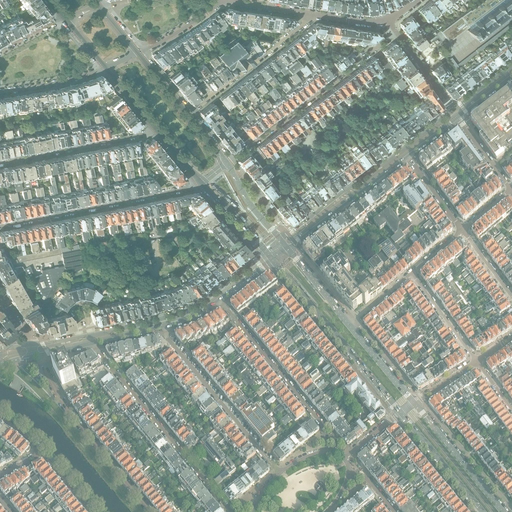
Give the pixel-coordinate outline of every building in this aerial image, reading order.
[(28,8),(37,0),(27,0),(24,3),(28,8)] [(33,14),(43,5),(38,0),(37,0),(28,8),(33,14)] [(342,11),(344,0),(337,0),(335,10),(339,11),(342,11)] [(349,12),(351,0),(344,0),(342,11),(349,12)] [(364,14),(363,0),(357,0),(356,13),(360,14),(364,14)] [(374,13),(372,0),(363,0),(364,14),(369,13),(374,13)] [(382,11),(379,0),(372,0),(374,13),(379,12),(382,11)] [(390,8),(387,0),(379,0),(382,11),(387,9),(390,8)] [(398,4),(396,0),(387,0),(390,8),(391,8),(395,6),(398,4),(399,4),(398,4)] [(431,0),(429,2),(437,11),(438,14),(444,9),(437,0),(431,0)] [(437,0),(444,9),(446,11),(448,10),(448,9),(451,6),(446,0),(437,0)] [(454,22),(441,32),(449,42),(468,27),(470,29),(467,31),(472,37),(475,34),(477,37),(503,17),(504,16),(511,11),(511,9),(511,0),(483,0),(470,11),(469,10),(466,13),(454,22)] [(437,11),(429,2),(423,6),(432,18),(435,16),(435,17),(439,14),(438,14),(437,11)] [(51,15),(48,11),(45,8),(43,5),(33,14),(36,17),(39,23),(45,20),(46,18),(48,19),(51,16),(51,15)] [(432,18),(423,6),(418,10),(420,14),(423,18),(427,23),(431,21),(431,20),(433,23),(435,21),(432,18)] [(233,24),(236,11),(227,9),(227,11),(224,11),(224,13),(223,13),(222,14),(222,15),(223,15),(223,16),(224,18),(226,18),(226,21),(229,22),(229,24),(233,25),(233,24)] [(233,24),(241,25),(243,12),(236,11),(233,24)] [(225,22),(225,19),(222,16),(223,16),(222,15),(222,14),(221,12),(218,14),(217,13),(214,16),(213,16),(210,18),(218,30),(219,30),(223,27),(221,26),(224,24),(224,23),(225,22)] [(248,26),(250,13),(243,12),(241,25),(248,26)] [(254,28),(257,14),(250,13),(248,26),(254,28)] [(261,30),(264,15),(261,15),(259,14),(257,14),(254,28),(261,29),(261,30)] [(268,30),(270,16),(268,16),(266,15),(264,15),(261,30),(261,33),(262,33),(262,31),(263,31),(263,30),(264,30),(265,30),(268,30)] [(275,31),(277,17),(275,17),(273,17),(270,16),(268,30),(268,34),(269,34),(269,31),(275,32),(275,31)] [(400,27),(404,32),(415,24),(413,20),(410,16),(408,18),(404,21),(400,24),(400,27)] [(24,30),(19,20),(17,18),(17,17),(11,21),(18,34),(22,32),(22,31),(24,30)] [(33,26),(39,23),(36,17),(29,20),(28,18),(24,21),(21,18),(19,20),(24,30),(28,28),(33,26)] [(282,32),(283,25),(284,19),(282,18),(277,17),(275,31),(282,32)] [(218,30),(210,18),(207,21),(206,21),(203,23),(211,35),(213,35),(214,34),(215,32),(218,30)] [(288,29),(296,23),(296,21),(295,20),(293,20),(289,19),(284,18),(284,19),(283,25),(285,26),(288,29)] [(18,34),(11,21),(10,20),(3,24),(11,37),(15,35),(18,34)] [(211,35),(203,23),(196,28),(206,41),(208,39),(207,37),(211,35)] [(11,37),(3,24),(0,25),(0,32),(5,41),(7,40),(7,39),(11,37)] [(320,38),(322,24),(317,24),(317,25),(314,24),(312,26),(311,33),(311,34),(316,35),(316,36),(317,37),(320,38)] [(327,40),(329,26),(322,24),(320,38),(320,39),(324,39),(323,47),(327,49),(327,40)] [(408,38),(421,28),(419,26),(417,27),(415,24),(404,32),(408,38)] [(314,39),(311,35),(311,34),(311,33),(312,26),(308,29),(305,31),(301,34),(310,45),(311,47),(312,47),(317,44),(317,43),(315,41),(314,39)] [(334,41),(337,27),(332,26),(329,26),(327,40),(334,41)] [(342,42),(344,28),(337,27),(334,41),(342,42)] [(206,41),(196,28),(190,33),(199,44),(202,41),(203,42),(206,41)] [(349,43),(352,29),(344,28),(342,42),(349,43)] [(412,43),(423,35),(421,32),(422,31),(421,28),(408,38),(412,43)] [(357,43),(359,30),(356,30),(352,29),(349,43),(354,44),(354,43),(357,43)] [(365,43),(366,31),(359,30),(357,43),(357,45),(362,45),(365,43)] [(372,43),(380,37),(380,35),(379,33),(378,33),(376,33),(373,32),(366,31),(366,32),(366,31),(365,43),(369,44),(369,43),(372,43)] [(427,40),(423,35),(412,43),(417,49),(436,34),(434,31),(428,35),(429,36),(427,38),(427,39),(427,40)] [(199,44),(190,33),(190,32),(184,37),(193,49),(197,54),(199,53),(196,50),(195,50),(194,49),(196,48),(195,47),(199,45),(199,44)] [(310,45),(301,34),(298,37),(296,38),(296,39),(304,49),(308,54),(309,53),(305,49),(310,45)] [(193,49),(184,37),(177,41),(186,53),(190,50),(191,51),(193,49)] [(249,59),(255,54),(243,39),(242,37),(241,38),(240,38),(236,41),(235,41),(220,52),(219,51),(221,49),(220,48),(214,52),(216,54),(217,55),(231,73),(234,70),(238,68),(240,66),(242,65),(245,62),(247,61),(249,59)] [(261,50),(260,50),(251,38),(244,37),(243,39),(255,54),(255,55),(259,52),(261,50)] [(268,45),(268,43),(270,42),(269,41),(270,39),(267,39),(266,41),(251,38),(260,50),(264,47),(268,45)] [(302,51),(304,49),(296,39),(291,43),(299,53),(301,52),(302,54),(301,55),(306,62),(309,60),(302,51)] [(511,43),(508,39),(506,41),(503,43),(510,53),(511,52),(511,43)] [(186,53),(177,41),(175,42),(170,45),(180,57),(181,57),(182,57),(183,56),(183,55),(184,54),(186,53)] [(304,64),(306,62),(301,55),(299,56),(298,55),(299,53),(291,43),(286,46),(295,59),(301,66),(304,64)] [(384,56),(397,47),(397,46),(395,43),(392,43),(381,51),(384,56)] [(510,53),(503,43),(498,47),(496,43),(495,44),(498,47),(505,57),(510,53)] [(180,57),(170,45),(168,46),(164,48),(172,60),(173,61),(177,58),(178,60),(181,58),(180,57)] [(301,66),(295,59),(286,46),(275,54),(291,74),(294,72),(298,68),(301,66)] [(389,61),(401,52),(397,47),(384,56),(386,59),(386,58),(389,61)] [(505,57),(498,47),(496,47),(495,48),(494,50),(492,51),(500,62),(502,60),(505,57)] [(172,60),(164,48),(159,51),(157,52),(158,53),(167,64),(172,60)] [(500,62),(492,51),(491,49),(490,50),(491,52),(490,53),(489,53),(487,54),(487,56),(494,66),(498,63),(500,62)] [(347,58),(344,55),(342,56),(341,54),(341,53),(339,53),(338,54),(336,52),(333,51),(333,54),(336,58),(338,57),(344,65),(351,59),(355,56),(351,52),(350,54),(349,56),(347,58)] [(401,52),(389,61),(388,62),(382,67),(386,72),(390,69),(391,69),(405,58),(401,52)] [(168,66),(167,64),(158,53),(156,54),(154,54),(152,55),(152,57),(154,60),(157,63),(159,66),(161,68),(160,68),(161,69),(165,66),(166,68),(168,66)] [(291,74),(275,54),(273,56),(274,56),(270,58),(277,68),(283,75),(284,74),(286,77),(288,76),(291,74)] [(231,74),(231,73),(217,55),(216,55),(219,58),(216,60),(213,56),(210,58),(225,78),(231,74)] [(314,56),(311,58),(318,67),(326,78),(331,74),(324,65),(325,64),(323,62),(321,64),(314,56)] [(494,66),(487,56),(485,57),(484,57),(482,59),(481,60),(489,70),(494,66)] [(344,65),(338,57),(336,58),(335,59),(335,60),(332,62),(337,70),(344,65)] [(377,67),(380,65),(378,62),(374,57),(368,61),(380,77),(383,75),(377,67)] [(225,78),(210,58),(207,60),(214,69),(211,71),(212,72),(220,82),(225,78)] [(277,68),(270,58),(265,62),(272,72),(277,68)] [(326,78),(318,67),(311,58),(309,60),(306,62),(307,64),(310,61),(315,69),(312,71),(313,72),(321,82),(326,78)] [(398,72),(409,63),(405,58),(391,69),(394,74),(397,72),(398,72)] [(337,70),(332,62),(332,60),(330,61),(325,64),(324,65),(331,74),(334,72),(337,70)] [(489,70),(481,60),(478,61),(478,62),(476,64),(474,61),(484,74),(486,73),(486,72),(489,70)] [(380,77),(368,61),(363,65),(369,73),(372,71),(378,79),(380,77)] [(484,74),(474,61),(473,62),(475,65),(474,65),(473,65),(471,67),(470,68),(478,78),(482,75),(484,74)] [(278,82),(271,73),(272,72),(265,62),(260,66),(267,75),(268,74),(269,75),(268,76),(275,86),(278,84),(281,82),(280,80),(278,82)] [(401,77),(413,68),(409,63),(398,72),(401,77)] [(435,76),(447,66),(446,65),(444,67),(443,66),(442,67),(439,63),(432,69),(430,70),(433,74),(435,76)] [(321,82),(313,72),(311,73),(304,64),(301,66),(307,73),(308,72),(310,74),(308,75),(316,86),(321,82)] [(372,83),(366,75),(369,73),(363,65),(358,69),(370,85),(372,87),(372,88),(375,86),(374,85),(372,83)] [(220,82),(212,72),(210,73),(204,66),(201,68),(215,86),(220,82)] [(275,86),(268,76),(267,77),(266,76),(267,75),(260,66),(255,70),(263,81),(265,79),(271,87),(269,89),(270,90),(273,88),(275,86)] [(316,86),(308,75),(307,77),(305,75),(307,73),(301,66),(298,68),(305,77),(303,79),(311,90),(313,88),(314,87),(316,86)] [(444,77),(449,74),(448,73),(449,72),(448,70),(446,70),(445,69),(447,67),(447,66),(435,76),(436,77),(439,81),(441,84),(446,80),(444,77)] [(215,86),(201,68),(198,70),(204,78),(202,80),(204,83),(205,84),(209,90),(215,86)] [(411,86),(421,78),(414,68),(413,68),(401,77),(395,82),(394,83),(400,91),(405,87),(403,84),(405,83),(404,82),(407,80),(411,86)] [(478,78),(470,68),(466,71),(464,69),(463,70),(465,72),(473,82),(478,78)] [(172,83),(182,74),(178,69),(174,73),(172,70),(166,75),(172,82),(172,83)] [(370,85),(358,69),(352,73),(359,81),(361,79),(367,87),(370,85)] [(260,83),(263,81),(255,70),(250,74),(265,94),(268,92),(260,83)] [(311,90),(303,79),(301,81),(294,72),(291,74),(296,81),(298,83),(306,94),(308,92),(309,91),(311,90)] [(473,82),(465,72),(461,75),(459,73),(459,74),(468,86),(470,85),(473,82)] [(177,88),(191,77),(193,75),(192,74),(190,76),(188,74),(187,75),(184,73),(182,74),(172,83),(177,88)] [(357,85),(360,83),(359,81),(352,73),(347,78),(359,93),(361,91),(357,85)] [(265,94),(250,74),(245,78),(253,89),(255,87),(262,96),(265,94)] [(306,94),(298,83),(296,85),(295,83),(296,81),(291,74),(288,76),(295,85),(293,87),(301,98),(306,94)] [(468,86),(459,74),(457,75),(459,77),(458,78),(457,77),(455,79),(454,80),(462,90),(466,88),(468,86)] [(109,86),(103,78),(99,77),(95,79),(100,92),(102,91),(104,90),(107,93),(112,89),(109,86)] [(177,88),(181,93),(192,85),(194,84),(192,82),(193,80),(191,77),(177,88)] [(251,90),(253,89),(245,78),(240,82),(246,91),(246,90),(248,92),(255,102),(258,99),(251,90)] [(359,93),(347,78),(341,82),(349,91),(351,89),(356,95),(359,93)] [(414,91),(425,83),(425,82),(423,81),(421,78),(411,86),(409,87),(411,90),(412,89),(414,91)] [(106,96),(102,91),(100,92),(95,79),(92,80),(98,98),(101,109),(106,106),(105,103),(109,100),(106,96)] [(98,98),(92,80),(88,81),(90,87),(93,96),(94,99),(98,98)] [(301,98),(293,87),(290,89),(283,80),(281,82),(287,91),(296,102),(301,98)] [(462,90),(454,80),(453,82),(452,82),(449,84),(450,85),(457,94),(462,90)] [(93,96),(90,87),(88,81),(85,82),(81,84),(85,98),(90,97),(93,96)] [(246,94),(245,92),(246,91),(240,82),(235,86),(243,96),(245,95),(252,104),(255,102),(248,92),(246,94)] [(296,102),(287,91),(281,82),(278,84),(285,93),(282,95),(290,106),(296,102)] [(346,94),(349,91),(341,82),(336,86),(348,102),(350,104),(351,103),(349,101),(351,100),(346,94)] [(186,99),(199,89),(201,87),(205,84),(204,83),(198,88),(196,86),(194,88),(192,85),(181,93),(181,94),(183,95),(184,97),(186,99)] [(420,95),(429,88),(428,88),(426,84),(425,83),(414,91),(418,96),(419,95),(420,95)] [(85,98),(81,84),(77,85),(74,85),(80,104),(81,104),(80,100),(85,98)] [(80,104),(74,85),(64,88),(67,102),(68,105),(73,103),(73,102),(77,101),(78,105),(78,106),(80,106),(80,104)] [(457,94),(450,85),(447,86),(448,87),(445,90),(450,97),(453,98),(457,94)] [(249,104),(243,96),(235,86),(229,90),(237,101),(239,103),(244,110),(245,110),(243,108),(247,105),(249,104)] [(348,102),(336,86),(331,90),(338,100),(341,97),(346,103),(348,102)] [(67,102),(64,88),(57,90),(59,104),(67,102)] [(290,106),(282,95),(280,97),(273,88),(270,90),(276,97),(277,96),(279,98),(277,99),(285,109),(291,106),(290,106)] [(420,99),(425,95),(429,100),(430,101),(435,97),(435,96),(433,94),(429,88),(420,95),(419,95),(418,96),(412,100),(414,102),(414,103),(418,100),(420,99)] [(192,103),(201,96),(199,93),(201,92),(199,89),(186,99),(187,101),(189,103),(190,103),(191,103),(192,103)] [(59,104),(57,90),(49,91),(52,106),(59,104)] [(236,102),(237,101),(229,90),(224,94),(232,105),(235,103),(240,110),(238,112),(239,114),(244,110),(239,103),(237,104),(236,102)] [(285,109),(277,99),(275,100),(274,98),(276,97),(270,90),(268,92),(265,94),(267,96),(269,94),(274,101),(272,103),(280,114),(285,109)] [(336,101),(338,100),(331,90),(328,92),(326,94),(332,102),(334,101),(335,102),(333,103),(338,110),(340,108),(336,101)] [(52,106),(49,91),(42,92),(45,107),(52,106)] [(503,148),(504,148),(504,149),(507,146),(504,142),(506,140),(508,142),(511,139),(511,98),(506,91),(506,92),(478,113),(477,114),(476,112),(471,116),(471,118),(472,120),(471,121),(471,122),(471,121),(474,125),(474,126),(475,126),(476,126),(476,127),(482,135),(479,136),(480,137),(497,160),(504,154),(506,152),(503,148)] [(45,107),(42,92),(37,93),(35,94),(38,108),(39,108),(45,107)] [(38,108),(35,94),(28,95),(30,109),(38,108)] [(232,105),(224,94),(218,98),(221,102),(227,109),(232,105)] [(332,105),(331,103),(332,102),(326,94),(324,95),(320,98),(328,108),(330,106),(335,112),(335,111),(338,114),(340,112),(338,110),(333,103),(332,105)] [(23,110),(30,109),(28,95),(26,95),(22,96),(23,110)] [(23,110),(22,96),(21,96),(14,97),(16,111),(23,110)] [(110,111),(122,102),(118,96),(112,100),(111,98),(109,100),(105,103),(106,106),(110,111)] [(16,111),(14,97),(8,98),(9,112),(10,113),(13,113),(13,111),(16,111)] [(441,105),(435,97),(430,101),(437,110),(439,109),(440,107),(441,105)] [(9,112),(8,98),(3,99),(0,98),(0,99),(2,114),(6,114),(6,112),(9,112)] [(333,114),(328,108),(320,98),(315,102),(323,112),(325,110),(327,112),(324,114),(332,124),(335,121),(334,119),(336,118),(333,114)] [(275,117),(263,102),(261,100),(260,101),(258,99),(255,102),(262,111),(270,121),(275,117)] [(280,114),(272,103),(270,105),(266,99),(263,102),(275,117),(275,118),(280,114)] [(437,110),(430,101),(429,100),(423,104),(431,115),(433,113),(437,110)] [(115,116),(126,107),(122,102),(110,111),(115,116)] [(323,112),(315,102),(310,106),(322,121),(325,119),(321,114),(323,112)] [(203,120),(215,110),(214,109),(215,108),(215,107),(212,103),(207,107),(200,113),(199,115),(201,117),(202,119),(203,120)] [(431,115),(423,104),(418,108),(426,118),(430,116),(431,115)] [(426,118),(418,108),(415,110),(411,105),(409,107),(412,111),(413,110),(414,112),(413,113),(421,122),(423,121),(426,118)] [(322,121),(310,106),(305,110),(313,120),(314,122),(317,120),(319,123),(322,121)] [(119,122),(131,112),(126,107),(115,116),(119,122)] [(270,121),(262,111),(259,112),(256,107),(253,110),(265,125),(270,121)] [(208,125),(220,115),(218,113),(217,114),(215,111),(215,110),(203,120),(206,124),(208,125)] [(265,125),(253,110),(256,115),(254,116),(251,111),(247,114),(260,129),(265,125)] [(313,120),(305,110),(300,114),(307,124),(312,130),(315,127),(310,122),(313,120)] [(119,122),(123,127),(135,117),(131,112),(119,122)] [(421,122),(413,113),(412,112),(410,113),(410,115),(408,117),(416,126),(417,125),(421,122)] [(101,137),(98,125),(96,125),(96,122),(97,122),(95,113),(93,113),(95,124),(91,125),(94,138),(101,137)] [(107,128),(106,123),(102,123),(100,114),(97,115),(96,113),(95,113),(97,122),(98,122),(99,123),(100,123),(100,124),(98,124),(98,125),(101,137),(108,136),(107,128)] [(94,138),(91,125),(88,125),(86,114),(83,115),(85,124),(87,124),(87,127),(85,127),(88,140),(94,138)] [(260,129),(247,114),(245,116),(248,121),(246,123),(254,133),(260,129)] [(307,124),(300,114),(298,115),(296,116),(294,118),(307,133),(310,131),(305,125),(307,124)] [(88,140),(85,127),(83,127),(83,125),(85,124),(83,115),(79,116),(82,126),(79,127),(82,141),(88,140)] [(223,121),(221,119),(222,118),(220,115),(208,125),(209,127),(212,131),(223,121)] [(82,141),(79,127),(76,128),(74,117),(70,118),(72,128),(75,142),(82,141)] [(142,126),(140,124),(135,117),(123,127),(127,132),(128,132),(131,131),(137,126),(139,129),(140,129),(142,128),(142,126)] [(416,126),(408,117),(403,121),(404,122),(410,131),(411,130),(412,129),(416,126)] [(75,142),(72,128),(70,118),(67,118),(69,129),(66,130),(69,143),(73,143),(75,142)] [(307,133),(294,118),(293,119),(291,121),(289,122),(297,132),(299,130),(303,136),(307,133)] [(69,143),(66,130),(63,131),(61,119),(58,121),(58,123),(59,129),(60,131),(62,145),(69,143)] [(216,136),(232,123),(232,122),(229,125),(230,125),(229,126),(228,125),(227,123),(226,124),(223,121),(212,131),(215,134),(216,136)] [(254,133),(246,123),(246,122),(240,126),(244,131),(240,133),(241,134),(244,132),(245,133),(243,134),(246,138),(248,136),(249,138),(254,133)] [(297,132),(289,122),(286,124),(286,125),(284,126),(291,136),(296,142),(299,139),(294,134),(297,132)] [(410,131),(404,122),(399,126),(406,134),(407,133),(410,131)] [(62,145),(60,131),(59,129),(58,123),(52,125),(52,124),(51,124),(53,132),(56,146),(58,146),(58,145),(62,145)] [(221,141),(233,132),(231,129),(229,127),(233,124),(232,123),(216,136),(218,138),(221,141)] [(406,134),(399,126),(398,124),(397,124),(396,123),(395,124),(395,126),(392,128),(400,138),(406,134)] [(291,136),(284,126),(282,128),(282,127),(280,129),(281,129),(279,130),(286,140),(288,138),(293,144),(296,142),(291,136)] [(108,136),(121,133),(124,133),(123,131),(124,131),(121,128),(115,133),(111,127),(107,128),(108,136)] [(400,138),(392,128),(391,127),(389,129),(389,130),(388,131),(386,128),(385,129),(386,131),(395,142),(397,141),(400,138)] [(24,148),(22,139),(21,136),(23,135),(22,131),(22,130),(20,131),(20,128),(19,128),(16,128),(17,136),(15,137),(17,148),(18,154),(24,152),(24,148)] [(17,148),(15,137),(12,138),(10,129),(7,130),(10,148),(12,155),(18,154),(17,148)] [(481,160),(476,152),(475,152),(472,147),(459,130),(456,129),(450,134),(447,136),(444,139),(453,150),(454,152),(459,148),(462,151),(460,152),(461,154),(459,155),(460,156),(458,158),(468,171),(470,169),(474,175),(486,166),(481,160)] [(10,148),(7,130),(3,131),(5,142),(3,142),(6,156),(12,155),(10,148)] [(284,142),(286,140),(279,130),(273,134),(280,142),(281,141),(283,144),(282,145),(284,148),(286,150),(288,148),(284,142)] [(56,146),(53,132),(50,133),(50,131),(47,132),(50,147),(56,146)] [(390,147),(381,136),(379,132),(378,131),(376,132),(377,134),(378,133),(381,137),(380,138),(379,137),(377,138),(377,140),(385,150),(390,147)] [(395,142),(386,131),(383,133),(384,134),(381,136),(390,147),(392,145),(395,142)] [(50,147),(47,132),(44,132),(44,137),(41,138),(43,149),(50,147)] [(225,147),(238,137),(239,136),(239,137),(242,135),(241,135),(241,134),(240,133),(237,136),(233,132),(221,141),(225,147)] [(43,149),(41,138),(38,138),(37,134),(34,134),(34,139),(37,150),(43,149)] [(280,146),(278,144),(280,142),(273,134),(268,138),(276,149),(278,147),(280,148),(283,152),(285,150),(286,150),(284,148),(282,145),(280,146)] [(37,150),(34,139),(31,139),(31,135),(28,136),(31,151),(37,150)] [(31,151),(28,136),(24,136),(25,138),(22,139),(24,148),(24,152),(31,151)] [(239,145),(242,143),(238,137),(225,147),(228,151),(231,151),(232,150),(233,150),(234,149),(236,148),(238,146),(239,145)] [(276,149),(268,138),(263,142),(275,158),(278,156),(274,151),(276,149)] [(385,150),(377,140),(376,141),(374,138),(371,140),(373,143),(371,144),(374,148),(379,154),(385,150)] [(147,153),(157,145),(153,139),(150,141),(149,140),(146,140),(145,142),(143,142),(142,144),(144,146),(142,148),(147,153)] [(453,150),(444,139),(443,140),(439,142),(444,148),(448,154),(453,150)] [(140,159),(136,142),(130,144),(132,157),(135,157),(137,167),(141,167),(140,162),(140,159)] [(275,158),(263,142),(257,146),(259,148),(264,155),(265,157),(268,155),(272,160),(275,158)] [(448,154),(444,148),(439,142),(434,146),(436,148),(443,158),(448,154)] [(379,154),(374,148),(371,144),(369,143),(366,146),(366,145),(365,146),(364,147),(373,159),(375,157),(379,154)] [(132,157),(130,144),(123,145),(124,148),(128,169),(131,169),(129,158),(132,157)] [(151,159),(162,150),(157,144),(157,145),(147,153),(151,159)] [(128,169),(124,148),(123,145),(117,146),(120,160),(123,159),(125,170),(127,170),(128,169)] [(120,160),(117,146),(111,148),(116,172),(119,171),(117,160),(120,160)] [(443,158),(436,148),(434,146),(429,150),(440,165),(445,161),(443,158)] [(368,163),(359,151),(356,154),(354,151),(352,152),(351,151),(352,150),(351,149),(351,148),(350,148),(350,147),(349,147),(348,147),(347,147),(348,148),(354,157),(362,167),(364,166),(368,163)] [(373,159),(364,147),(363,147),(362,148),(361,150),(359,151),(368,163),(373,159)] [(116,172),(111,148),(104,149),(107,162),(110,162),(112,173),(116,172)] [(107,162),(104,149),(98,150),(103,174),(106,174),(104,163),(107,162)] [(103,174),(98,150),(92,151),(94,165),(97,164),(99,175),(102,175),(103,174)] [(155,164),(166,156),(166,155),(162,150),(151,159),(155,164)] [(440,165),(429,150),(423,154),(428,160),(432,166),(435,169),(440,165)] [(91,165),(94,165),(92,151),(85,153),(90,177),(93,176),(91,165)] [(90,177),(85,153),(79,154),(82,167),(84,167),(86,178),(90,177)] [(242,167),(253,158),(249,153),(248,153),(239,160),(239,161),(238,163),(239,164),(240,165),(242,167)] [(82,167),(79,154),(72,155),(70,156),(71,162),(74,161),(76,172),(77,180),(81,179),(79,168),(82,167)] [(432,166),(428,160),(423,154),(420,157),(419,157),(419,160),(423,165),(425,168),(427,170),(432,166)] [(68,170),(66,156),(59,158),(64,182),(67,182),(65,171),(68,170)] [(76,172),(74,161),(71,162),(70,156),(66,156),(68,170),(69,172),(69,173),(76,172)] [(175,166),(171,161),(166,156),(155,164),(153,166),(162,177),(164,175),(175,166)] [(362,167),(354,157),(353,157),(352,159),(351,160),(350,161),(357,171),(359,170),(362,167)] [(64,182),(59,158),(52,159),(55,173),(58,172),(60,183),(64,182)] [(246,172),(258,162),(256,160),(255,161),(253,158),(242,167),(243,169),(244,170),(246,172)] [(55,173),(52,159),(45,161),(48,174),(50,173),(51,175),(48,176),(50,185),(51,185),(54,184),(53,176),(52,176),(52,173),(55,173)] [(357,171),(350,161),(348,159),(347,159),(345,161),(345,162),(344,162),(344,161),(342,162),(343,163),(345,165),(352,175),(354,174),(357,171)] [(48,174),(45,161),(39,162),(41,175),(48,174)] [(511,170),(509,166),(505,161),(500,165),(511,180),(511,179),(511,170)] [(41,175),(39,162),(33,163),(35,176),(41,175)] [(250,177),(261,169),(259,166),(260,165),(258,162),(246,172),(247,174),(250,177)] [(335,176),(331,170),(332,169),(327,162),(319,168),(323,174),(326,177),(335,189),(341,183),(338,179),(337,180),(334,176),(335,176)] [(37,187),(35,176),(33,163),(19,166),(23,183),(24,190),(25,190),(28,189),(34,188),(37,187)] [(352,175),(345,165),(343,163),(342,163),(341,164),(340,165),(341,167),(340,169),(347,179),(349,177),(352,175)] [(23,183),(19,166),(13,167),(18,190),(21,190),(20,183),(23,183)] [(153,190),(150,178),(150,176),(146,177),(145,168),(143,166),(141,167),(146,191),(151,190),(152,190),(153,190)] [(169,180),(179,172),(175,166),(164,175),(165,175),(165,176),(166,178),(167,178),(169,180)] [(447,175),(445,172),(446,172),(449,169),(447,166),(443,169),(444,172),(443,173),(441,171),(432,177),(436,182),(447,175)] [(486,166),(474,175),(478,180),(480,178),(482,177),(490,171),(486,166)] [(18,190),(13,167),(7,168),(9,182),(13,182),(15,191),(18,190)] [(146,191),(141,167),(137,167),(139,178),(136,179),(139,193),(146,191)] [(347,179),(340,169),(338,167),(333,171),(332,169),(331,170),(335,176),(334,176),(337,180),(338,179),(341,183),(342,183),(344,181),(347,179)] [(9,182),(7,168),(1,169),(2,177),(0,177),(0,182),(0,185),(7,183),(6,183),(9,182)] [(260,176),(263,174),(263,175),(268,171),(266,169),(264,171),(262,168),(261,169),(250,177),(254,182),(257,179),(258,180),(261,178),(260,176)] [(415,178),(410,171),(408,168),(406,168),(402,171),(410,181),(415,178)] [(133,194),(128,169),(127,170),(127,172),(125,172),(127,181),(124,182),(126,195),(133,194)] [(139,193),(136,179),(133,179),(131,169),(128,169),(133,194),(139,193)] [(126,195),(124,182),(121,182),(119,171),(116,172),(120,196),(126,195)] [(268,180),(270,178),(268,175),(270,174),(271,173),(269,171),(268,171),(263,175),(263,174),(260,176),(261,178),(258,180),(257,179),(254,182),(259,188),(268,181),(268,180)] [(410,181),(402,171),(400,172),(397,175),(405,185),(409,182),(410,181)] [(485,181),(493,175),(490,171),(482,177),(485,181)] [(120,196),(116,172),(112,173),(114,183),(111,184),(114,198),(120,196)] [(186,179),(179,172),(169,180),(173,186),(183,184),(186,181),(186,180),(186,179)] [(114,198),(111,184),(108,184),(106,174),(103,174),(102,175),(107,199),(114,198)] [(440,188),(455,177),(453,174),(449,177),(449,178),(447,175),(436,182),(440,188)] [(107,199),(102,175),(99,175),(101,186),(98,187),(100,200),(103,200),(105,199),(107,199)] [(405,185),(397,175),(392,179),(400,189),(405,185)] [(491,183),(496,179),(493,175),(485,181),(488,184),(488,185),(491,183)] [(100,200),(98,187),(95,187),(93,177),(93,176),(90,177),(94,202),(96,201),(97,201),(98,201),(100,200)] [(94,202),(90,177),(86,178),(88,189),(85,189),(88,203),(94,202)] [(335,189),(326,177),(318,183),(327,195),(330,192),(332,191),(332,190),(334,189),(335,189)] [(454,185),(452,182),(453,182),(457,179),(455,177),(440,188),(443,192),(454,185)] [(88,203),(85,189),(82,190),(80,180),(82,180),(82,181),(84,181),(83,178),(81,179),(77,180),(81,204),(88,203)] [(158,189),(156,182),(153,178),(150,178),(153,190),(158,189)] [(419,183),(416,180),(415,178),(410,181),(409,182),(413,187),(419,183)] [(493,197),(485,186),(480,178),(478,180),(477,180),(482,187),(479,189),(488,201),(493,197)] [(400,189),(392,179),(387,182),(394,191),(395,192),(399,189),(400,189)] [(502,187),(500,186),(496,179),(491,183),(498,192),(501,190),(502,187)] [(77,180),(70,181),(72,192),(75,205),(81,204),(77,180)] [(263,193),(273,186),(268,181),(259,188),(263,193)] [(68,207),(64,182),(60,183),(62,194),(59,194),(62,208),(68,207)] [(75,205),(72,192),(69,193),(67,182),(64,182),(68,207),(75,205)] [(394,191),(387,182),(379,188),(379,189),(386,197),(394,191)] [(327,195),(318,183),(318,184),(317,183),(314,185),(315,186),(312,188),(321,199),(323,197),(326,195),(327,195)] [(407,219),(415,212),(420,208),(431,200),(422,188),(419,183),(413,187),(403,195),(414,210),(411,212),(409,210),(399,219),(401,221),(399,222),(389,210),(381,216),(377,219),(373,222),(380,230),(387,225),(394,235),(391,240),(395,245),(404,237),(401,233),(398,228),(399,226),(407,219)] [(498,192),(491,183),(488,185),(488,184),(485,186),(493,197),(498,192)] [(62,208),(59,194),(59,192),(56,192),(54,184),(51,185),(55,209),(62,208)] [(280,190),(276,184),(273,186),(263,193),(268,199),(280,190)] [(447,197),(462,187),(460,184),(456,187),(454,185),(443,192),(443,193),(446,196),(447,197)] [(55,209),(51,185),(50,185),(47,185),(49,195),(46,195),(46,197),(49,211),(55,209)] [(49,211),(46,197),(43,197),(41,186),(38,187),(42,212),(49,211)] [(321,199),(312,188),(311,186),(304,191),(305,192),(314,204),(318,201),(321,199)] [(488,201),(479,189),(476,191),(472,186),(465,191),(468,195),(471,199),(478,209),(488,201)] [(38,187),(37,187),(34,188),(36,198),(33,199),(36,213),(42,212),(38,187)] [(455,198),(461,194),(459,192),(464,189),(462,187),(447,197),(448,200),(450,202),(455,198)] [(36,213),(33,199),(30,200),(28,189),(25,190),(30,214),(36,213)] [(387,198),(386,197),(379,189),(377,190),(374,193),(381,202),(387,198)] [(25,190),(24,190),(21,190),(23,201),(21,202),(23,216),(30,214),(25,190)] [(474,213),(466,202),(465,201),(466,201),(464,197),(468,195),(465,191),(461,194),(455,198),(458,202),(462,199),(465,203),(461,206),(469,217),(471,216),(471,215),(474,213)] [(17,217),(12,192),(8,193),(11,204),(8,204),(10,218),(17,217)] [(23,216),(21,202),(18,202),(16,192),(12,192),(17,217),(23,216)] [(314,204),(305,192),(303,194),(299,196),(309,208),(309,209),(313,205),(312,205),(314,204)] [(189,206),(200,197),(198,194),(196,193),(192,194),(185,196),(186,201),(186,202),(189,206)] [(381,202),(374,193),(372,194),(369,196),(376,206),(381,202)] [(10,218),(8,204),(4,205),(2,194),(0,194),(0,198),(4,219),(6,219),(10,218)] [(271,202),(278,197),(276,194),(269,200),(271,202)] [(186,201),(185,196),(175,198),(177,207),(179,207),(179,204),(181,203),(181,204),(182,204),(182,203),(186,202),(186,201)] [(301,215),(291,202),(287,197),(286,196),(283,198),(281,200),(281,201),(286,207),(295,219),(301,215)] [(309,208),(299,196),(297,197),(299,199),(297,201),(295,199),(291,202),(301,215),(305,212),(305,211),(309,208)] [(375,208),(377,207),(376,206),(369,196),(364,200),(374,215),(377,219),(381,216),(375,208)] [(193,212),(205,202),(203,201),(203,200),(202,199),(201,199),(200,197),(189,206),(193,212)] [(179,218),(177,207),(175,198),(167,199),(170,213),(171,213),(174,212),(175,219),(179,218)] [(454,207),(459,203),(458,202),(455,198),(450,202),(451,203),(450,203),(456,210),(456,209),(454,207)] [(170,213),(167,199),(160,201),(163,214),(164,214),(167,213),(169,220),(172,219),(171,213),(170,213)] [(431,199),(431,200),(420,208),(423,212),(421,216),(423,219),(426,217),(428,219),(439,210),(431,199)] [(478,209),(471,199),(466,202),(474,213),(475,211),(478,209)] [(374,215),(364,200),(358,205),(366,215),(369,213),(370,214),(370,215),(371,216),(372,216),(372,217),(374,215)] [(163,214),(160,201),(153,202),(156,216),(157,216),(160,215),(161,222),(165,221),(164,214),(163,214)] [(295,219),(286,207),(281,201),(279,202),(280,203),(275,207),(277,210),(287,223),(290,223),(295,219)] [(156,216),(153,202),(148,203),(147,203),(150,215),(150,217),(153,216),(155,223),(158,222),(157,216),(156,216)] [(202,213),(208,209),(209,208),(208,206),(206,204),(205,202),(193,212),(197,216),(198,215),(202,213)] [(511,212),(505,202),(500,206),(511,222),(511,221),(511,217),(510,214),(511,212)] [(150,217),(150,215),(147,203),(148,203),(141,205),(143,218),(146,218),(147,220),(149,230),(152,230),(150,217)] [(143,218),(141,205),(137,205),(134,206),(140,232),(142,231),(142,230),(140,219),(143,218)] [(366,215),(358,205),(355,207),(353,209),(362,220),(367,216),(366,215)] [(140,232),(134,206),(132,206),(128,207),(131,221),(134,221),(136,231),(137,233),(140,232)] [(461,206),(456,209),(456,210),(463,220),(465,220),(469,217),(461,206)] [(511,222),(500,206),(495,211),(502,221),(505,219),(509,224),(511,222)] [(131,221),(128,207),(124,208),(122,208),(127,235),(130,234),(130,232),(128,222),(131,221)] [(127,235),(122,208),(115,210),(118,223),(121,223),(123,233),(124,233),(124,235),(127,235)] [(202,223),(213,214),(213,213),(213,212),(212,212),(212,211),(211,211),(210,211),(208,209),(202,213),(198,215),(197,216),(189,219),(192,222),(195,219),(196,220),(198,219),(202,223)] [(362,220),(353,209),(347,213),(356,224),(357,224),(359,227),(364,223),(363,222),(362,220)] [(118,223),(115,210),(111,211),(111,210),(108,211),(113,233),(117,232),(115,223),(118,223)] [(428,228),(442,215),(439,210),(428,219),(430,222),(429,222),(421,229),(422,230),(423,232),(428,228)] [(113,233),(108,211),(105,212),(102,212),(104,226),(107,225),(109,233),(113,233)] [(502,221),(495,211),(490,215),(502,231),(505,228),(503,225),(500,222),(502,221)] [(104,226),(102,212),(95,214),(99,236),(100,236),(100,240),(103,239),(103,236),(101,226),(104,226)] [(356,224),(347,213),(345,215),(341,218),(350,229),(357,224),(356,224)] [(99,236),(95,214),(88,215),(91,228),(94,228),(96,237),(99,236)] [(206,228),(218,218),(215,215),(214,216),(213,214),(202,223),(196,228),(197,229),(201,226),(202,227),(203,226),(206,228)] [(88,229),(91,228),(88,215),(82,216),(84,229),(86,229),(86,231),(85,231),(87,243),(90,242),(90,240),(88,229)] [(435,229),(446,220),(442,215),(428,228),(429,229),(430,230),(433,227),(433,226),(435,229)] [(502,231),(490,215),(485,219),(493,229),(495,227),(499,233),(502,231)] [(83,232),(83,230),(84,229),(82,216),(75,218),(78,231),(81,230),(83,242),(84,243),(87,243),(85,231),(83,232)] [(74,231),(78,231),(75,218),(68,219),(73,245),(77,244),(74,231)] [(215,237),(226,227),(221,222),(218,218),(206,228),(215,237)] [(354,234),(350,229),(341,218),(338,220),(334,223),(347,240),(348,241),(349,240),(348,238),(354,234)] [(73,245),(68,219),(62,220),(64,234),(67,233),(70,246),(73,245)] [(401,233),(412,225),(407,219),(399,226),(398,228),(401,233)] [(493,229),(485,219),(481,223),(493,238),(495,236),(491,230),(493,229)] [(62,220),(55,222),(60,248),(64,247),(61,234),(64,234),(62,220)] [(435,237),(449,225),(446,220),(435,229),(437,231),(433,234),(435,237)] [(57,246),(54,247),(54,249),(57,248),(60,248),(55,222),(49,223),(52,236),(55,236),(57,246)] [(49,223),(42,224),(44,235),(45,239),(47,250),(51,250),(50,247),(49,237),(52,236),(49,223)] [(347,240),(334,223),(327,229),(326,230),(339,246),(339,245),(347,240)] [(493,238),(481,223),(476,227),(483,237),(486,235),(490,241),(493,238)] [(43,240),(42,236),(44,235),(42,224),(36,225),(39,239),(42,238),(44,249),(44,248),(44,251),(47,250),(45,239),(43,240)] [(36,240),(39,239),(36,225),(29,227),(32,240),(34,239),(35,242),(33,242),(35,253),(38,252),(37,250),(38,250),(36,240)] [(439,242),(452,231),(452,229),(449,225),(435,237),(439,242)] [(30,240),(32,240),(29,227),(23,228),(26,241),(29,241),(31,251),(31,253),(35,253),(33,242),(30,243),(30,240)] [(223,246),(234,236),(226,227),(215,237),(223,246)] [(481,238),(483,237),(476,227),(473,229),(472,229),(472,232),(483,247),(488,242),(485,238),(483,240),(481,238)] [(23,242),(26,241),(23,228),(21,228),(19,229),(17,229),(19,243),(22,242),(22,244),(20,245),(22,255),(25,255),(23,244),(23,242)] [(439,242),(435,237),(433,234),(432,233),(429,234),(427,231),(429,229),(428,228),(423,232),(434,246),(439,242)] [(19,243),(17,229),(14,230),(12,230),(10,231),(13,244),(16,243),(18,255),(19,256),(22,255),(20,245),(18,245),(17,243),(19,243)] [(13,244),(10,231),(10,230),(10,231),(7,231),(6,231),(4,232),(3,232),(0,232),(0,233),(1,239),(5,239),(6,245),(13,244)] [(339,246),(326,230),(321,233),(321,235),(330,247),(333,245),(338,251),(342,249),(339,245),(339,246)] [(434,246),(423,232),(422,230),(419,232),(423,237),(424,236),(424,237),(421,239),(429,250),(432,248),(434,246)] [(496,243),(504,237),(502,234),(494,241),(493,238),(490,241),(488,242),(483,247),(487,252),(496,243)] [(330,247),(321,235),(319,236),(318,236),(316,237),(316,238),(315,239),(325,251),(330,247)] [(194,242),(193,239),(190,236),(184,240),(189,246),(194,242)] [(429,250),(421,239),(418,242),(418,241),(415,236),(413,237),(425,254),(426,253),(429,250)] [(250,252),(241,242),(236,237),(235,237),(232,239),(238,245),(233,249),(234,249),(242,260),(250,254),(250,252)] [(425,254),(413,237),(410,240),(413,245),(414,244),(415,245),(412,247),(420,258),(422,256),(423,256),(425,254)] [(315,239),(313,240),(312,240),(309,242),(320,255),(325,251),(315,239)] [(490,257),(506,243),(509,241),(508,239),(505,241),(504,240),(498,245),(496,243),(487,252),(490,257)] [(472,256),(465,246),(462,242),(462,241),(461,241),(459,241),(456,243),(466,257),(464,260),(465,262),(472,256)] [(320,269),(321,271),(328,265),(320,255),(309,242),(306,245),(306,244),(304,247),(303,249),(314,263),(319,269),(320,269)] [(409,267),(403,259),(401,261),(395,255),(397,253),(388,242),(384,244),(405,271),(409,267)] [(466,257),(456,243),(452,247),(459,257),(461,256),(464,260),(466,257)] [(504,253),(502,251),(508,246),(506,243),(490,257),(494,262),(504,253)] [(82,268),(77,244),(73,245),(70,246),(64,247),(60,248),(57,248),(54,249),(51,250),(47,250),(44,251),(38,252),(35,253),(31,253),(25,255),(22,255),(19,256),(15,257),(3,259),(4,259),(9,264),(61,254),(61,255),(63,264),(64,266),(54,268),(52,263),(41,265),(42,270),(41,272),(42,274),(34,278),(32,273),(30,267),(24,270),(27,275),(21,278),(22,280),(28,277),(28,278),(23,281),(24,283),(29,280),(31,283),(33,287),(34,289),(35,291),(42,303),(41,304),(43,308),(46,309),(47,306),(49,302),(57,287),(58,288),(66,279),(65,278),(62,273),(76,271),(82,268)] [(148,244),(138,247),(147,284),(148,284),(149,284),(150,286),(154,285),(153,283),(154,283),(151,270),(150,265),(147,254),(146,249),(145,247),(149,246),(148,244)] [(224,258),(220,254),(217,256),(207,244),(206,245),(215,258),(217,260),(226,272),(229,269),(231,268),(224,258)] [(405,271),(384,244),(381,247),(377,249),(377,250),(378,252),(378,253),(379,253),(382,251),(389,260),(401,274),(405,271)] [(420,258),(412,247),(409,245),(408,246),(411,251),(410,252),(417,261),(420,258)] [(417,261),(410,252),(411,251),(408,246),(404,250),(402,247),(401,248),(413,264),(417,261)] [(459,257),(452,247),(447,251),(454,260),(455,262),(458,266),(461,265),(457,259),(459,257)] [(413,264),(401,248),(398,251),(404,258),(403,259),(409,267),(413,264)] [(242,260),(234,249),(228,253),(229,254),(236,264),(238,263),(242,260)] [(498,267),(511,254),(511,251),(511,250),(506,256),(504,253),(494,262),(498,267)] [(366,264),(367,264),(373,259),(367,251),(360,257),(366,264)] [(401,274),(389,260),(382,251),(379,253),(376,256),(383,265),(387,270),(389,272),(396,279),(401,274)] [(454,260),(447,251),(443,254),(450,265),(452,263),(456,268),(458,266),(455,262),(453,263),(452,262),(454,260)] [(236,264),(229,254),(224,258),(231,268),(233,267),(236,264)] [(450,265),(443,254),(438,258),(449,274),(452,272),(448,267),(450,265)] [(511,264),(510,261),(511,259),(511,254),(498,267),(501,272),(511,264)] [(383,265),(376,256),(373,259),(367,264),(371,269),(369,271),(372,275),(376,272),(384,266),(383,265)] [(466,269),(476,261),(472,256),(465,262),(464,263),(463,264),(464,266),(459,270),(461,273),(466,269)] [(345,275),(346,270),(348,268),(340,260),(338,257),(333,261),(328,265),(321,271),(324,274),(328,280),(333,285),(345,275)] [(449,274),(438,258),(434,262),(441,273),(443,271),(446,276),(447,275),(449,274)] [(0,270),(8,266),(7,264),(9,264),(4,259),(0,260),(0,270)] [(226,272),(217,260),(214,262),(213,261),(212,261),(211,261),(209,259),(208,259),(210,262),(221,276),(222,275),(226,272)] [(469,273),(479,265),(476,261),(466,269),(467,271),(462,275),(464,278),(470,274),(469,273)] [(221,276),(210,262),(205,266),(215,280),(219,277),(219,278),(221,276)] [(441,273),(434,262),(429,266),(436,276),(437,274),(438,275),(436,276),(440,282),(442,279),(439,275),(441,273)] [(511,278),(511,264),(501,272),(508,281),(511,278)] [(215,280),(205,266),(204,265),(199,269),(210,284),(212,283),(215,280)] [(467,282),(483,270),(479,265),(469,273),(470,274),(471,275),(465,280),(467,282)] [(15,275),(24,270),(23,270),(22,267),(14,268),(11,270),(9,268),(8,266),(0,270),(0,279),(1,280),(2,282),(15,275)] [(436,276),(429,266),(425,270),(436,286),(439,283),(440,282),(436,276)] [(210,284),(199,269),(194,273),(197,277),(205,288),(208,285),(210,284)] [(396,279),(389,272),(387,270),(384,273),(385,275),(392,282),(396,279)] [(436,286),(425,270),(421,273),(420,275),(421,276),(432,291),(436,286)] [(476,282),(486,275),(483,270),(467,282),(468,284),(467,285),(468,286),(475,281),(476,282)] [(392,282),(385,275),(384,273),(382,271),(378,274),(388,285),(392,282)] [(388,285),(378,274),(376,272),(372,275),(372,276),(375,280),(383,289),(388,285)] [(270,290),(278,283),(271,274),(268,274),(264,277),(259,281),(273,297),(275,296),(270,290)] [(22,288),(20,283),(15,275),(2,282),(9,295),(22,288)] [(376,295),(383,289),(375,280),(372,283),(370,280),(366,283),(357,291),(345,277),(345,275),(333,285),(353,310),(362,303),(363,302),(365,304),(376,295)] [(474,291),(489,279),(486,275),(476,282),(478,284),(471,289),(473,292),(474,291)] [(205,288),(197,277),(195,278),(194,277),(190,279),(200,291),(205,288)] [(200,291),(190,279),(187,281),(188,282),(186,283),(193,296),(200,291)] [(435,295),(449,283),(446,279),(445,279),(447,281),(441,285),(439,283),(436,286),(432,291),(435,295)] [(483,291),(493,284),(489,279),(474,291),(476,294),(482,290),(483,291)] [(273,297),(259,281),(254,285),(262,295),(265,293),(266,294),(265,295),(269,300),(273,297)] [(101,292),(99,287),(94,282),(92,286),(93,287),(90,294),(88,299),(93,302),(98,296),(101,292)] [(193,296),(186,283),(183,284),(182,284),(181,285),(180,286),(186,299),(187,299),(191,297),(193,296)] [(406,292),(414,286),(411,283),(412,283),(411,283),(409,283),(402,289),(405,293),(406,292)] [(459,296),(449,283),(435,295),(444,307),(459,296)] [(82,297),(83,285),(78,286),(77,284),(73,285),(76,298),(82,297)] [(90,294),(93,287),(92,286),(90,285),(88,285),(87,284),(86,286),(83,285),(82,297),(88,299),(90,294)] [(486,296),(496,289),(493,284),(483,291),(484,293),(484,294),(486,296)] [(76,298),(73,285),(69,287),(69,289),(65,290),(71,300),(76,298)] [(181,302),(175,288),(171,290),(171,289),(170,289),(168,285),(167,286),(169,291),(174,304),(181,302)] [(262,295),(254,285),(250,288),(261,301),(262,300),(260,296),(262,295)] [(186,299),(180,286),(175,288),(181,302),(186,299)] [(409,296),(417,290),(414,286),(406,292),(409,296)] [(29,300),(27,296),(30,294),(35,291),(34,289),(25,293),(24,292),(22,288),(9,295),(16,308),(29,300)] [(261,301),(250,288),(246,291),(254,301),(256,300),(258,303),(261,301)] [(282,308),(292,300),(283,289),(275,296),(273,297),(278,303),(277,304),(278,305),(267,314),(269,316),(271,315),(272,316),(282,308)] [(407,295),(405,293),(402,289),(398,292),(403,298),(407,295)] [(489,300),(500,293),(496,289),(486,296),(489,300)] [(71,300),(65,290),(61,293),(59,292),(56,296),(66,304),(71,300)] [(409,302),(420,294),(417,290),(409,296),(411,298),(408,300),(409,302)] [(174,304),(169,291),(163,293),(168,306),(168,307),(170,306),(174,304)] [(254,301),(246,291),(245,291),(241,295),(249,305),(254,301)] [(404,300),(403,298),(398,292),(395,295),(403,306),(404,304),(402,302),(404,300)] [(168,306),(163,293),(157,295),(161,308),(163,308),(168,306)] [(487,309),(503,297),(500,293),(489,300),(491,302),(485,306),(487,309)] [(140,313),(137,298),(136,298),(137,298),(132,299),(131,294),(129,295),(130,301),(134,315),(140,313)] [(415,304),(423,298),(420,294),(409,302),(411,304),(413,302),(415,304)] [(161,308),(157,295),(151,296),(154,310),(161,308)] [(249,305),(241,295),(235,299),(243,309),(249,305)] [(403,306),(395,295),(387,302),(393,309),(396,314),(400,311),(398,310),(400,308),(403,311),(401,312),(403,315),(404,314),(403,314),(406,312),(407,311),(405,309),(403,306)] [(66,304),(56,296),(53,300),(54,302),(52,304),(63,309),(66,304)] [(145,312),(147,312),(144,298),(143,296),(141,297),(137,298),(140,313),(145,312)] [(154,310),(151,296),(144,298),(147,312),(150,311),(154,310)] [(456,305),(462,301),(459,296),(444,307),(447,311),(456,305)] [(496,309),(507,302),(503,297),(487,309),(489,311),(495,307),(496,309)] [(21,315),(36,306),(40,304),(38,300),(36,301),(34,298),(29,300),(16,308),(21,315)] [(415,311),(426,302),(423,298),(415,304),(417,306),(413,309),(415,311)] [(243,309),(235,299),(231,302),(231,304),(231,305),(238,313),(243,309)] [(134,315),(130,301),(127,302),(127,300),(123,301),(127,316),(134,315)] [(277,321),(296,305),(292,300),(282,308),(284,309),(282,311),(274,318),(275,318),(277,321)] [(117,304),(120,318),(122,318),(127,316),(123,301),(119,302),(119,301),(116,302),(116,304),(117,304)] [(117,304),(116,304),(116,302),(109,303),(109,305),(110,305),(113,320),(120,318),(117,304)] [(393,309),(387,302),(382,306),(388,313),(393,309)] [(421,313),(429,307),(426,302),(415,311),(416,313),(418,311),(420,311),(421,313)] [(509,309),(511,309),(508,304),(507,302),(496,309),(496,310),(499,314),(500,315),(506,312),(509,309)] [(113,320),(110,305),(109,305),(109,303),(102,305),(103,307),(106,321),(113,320)] [(43,318),(45,313),(45,311),(46,309),(43,308),(41,304),(37,306),(36,306),(21,315),(23,320),(24,319),(25,320),(26,323),(27,322),(28,324),(30,328),(35,331),(37,330),(37,329),(43,328),(42,326),(42,321),(43,321),(43,318)] [(291,318),(300,310),(296,305),(277,321),(279,323),(287,317),(289,316),(291,318)] [(450,316),(458,310),(459,309),(456,305),(447,311),(450,316)] [(103,307),(99,308),(99,307),(96,308),(96,306),(95,307),(99,323),(106,322),(106,321),(103,307)] [(388,313),(382,306),(379,309),(385,316),(388,313)] [(453,320),(469,308),(468,306),(466,307),(466,308),(460,311),(459,311),(458,310),(450,316),(453,320)] [(99,323),(95,307),(92,307),(92,309),(90,309),(90,310),(90,312),(91,319),(92,319),(93,323),(92,323),(95,324),(99,323)] [(421,319),(432,311),(429,307),(421,313),(423,315),(420,317),(421,319)] [(463,317),(463,316),(471,310),(469,308),(453,320),(456,324),(464,319),(463,317)] [(56,332),(52,317),(51,314),(50,311),(50,309),(48,309),(48,312),(45,313),(43,318),(43,321),(42,321),(42,326),(45,326),(46,331),(48,331),(49,334),(56,332)] [(73,326),(72,319),(64,310),(63,311),(62,310),(60,309),(59,310),(63,314),(64,315),(68,329),(72,328),(72,327),(72,326),(73,326)] [(385,316),(379,309),(374,313),(379,319),(380,320),(382,318),(386,323),(388,321),(385,317),(385,316)] [(1,339),(1,338),(2,340),(11,332),(10,331),(11,330),(11,331),(13,330),(12,329),(11,329),(8,325),(9,324),(6,321),(7,320),(6,319),(4,317),(2,315),(3,314),(0,310),(0,340),(1,340),(1,339)] [(285,330),(304,315),(300,310),(291,318),(290,318),(293,321),(292,322),(291,321),(285,327),(286,329),(285,330)] [(229,322),(223,313),(221,311),(219,311),(215,315),(223,326),(229,322)] [(427,321),(435,315),(432,311),(421,319),(422,321),(425,319),(426,319),(427,321)] [(262,322),(254,312),(243,320),(252,331),(262,322)] [(417,339),(412,333),(415,330),(413,328),(417,326),(406,312),(403,314),(404,314),(405,317),(393,326),(399,333),(392,338),(382,346),(391,356),(399,350),(405,346),(407,345),(417,339)] [(511,328),(511,320),(506,312),(500,315),(511,330),(511,328)] [(68,329),(64,315),(63,314),(61,315),(62,316),(58,317),(61,331),(66,330),(65,330),(68,329)] [(226,329),(223,326),(215,315),(214,314),(210,317),(208,318),(217,329),(217,330),(218,329),(221,333),(226,329)] [(511,330),(500,315),(499,314),(497,315),(495,317),(507,332),(511,330)] [(298,328),(308,320),(304,315),(285,330),(286,332),(287,333),(295,326),(296,326),(298,328)] [(364,324),(366,326),(375,319),(371,315),(364,321),(364,324)] [(430,325),(438,319),(435,315),(427,321),(429,323),(426,326),(427,327),(424,328),(426,331),(426,330),(428,328),(428,327),(430,325)] [(61,331),(58,317),(55,318),(55,317),(52,317),(56,332),(61,331)] [(507,332),(495,317),(493,318),(497,324),(494,326),(502,336),(507,332)] [(217,329),(208,318),(202,322),(211,333),(212,334),(214,332),(214,331),(217,329)] [(267,329),(266,327),(268,326),(269,327),(277,321),(275,318),(267,325),(265,326),(262,322),(252,331),(257,337),(267,329)] [(377,324),(375,323),(375,321),(378,320),(377,319),(376,318),(375,319),(366,326),(369,330),(377,324)] [(460,329),(471,321),(469,318),(465,320),(464,319),(456,324),(460,329)] [(428,334),(441,323),(438,319),(430,325),(432,327),(429,330),(430,331),(427,332),(428,333),(428,334)] [(497,339),(487,326),(482,319),(477,322),(482,328),(484,326),(487,331),(485,332),(492,342),(497,339)] [(293,341),(312,325),(308,320),(298,328),(298,329),(300,332),(299,333),(299,332),(294,336),(293,336),(291,338),(293,340),(293,341)] [(261,342),(271,333),(270,331),(271,330),(277,324),(279,323),(277,321),(269,327),(270,329),(269,331),(267,329),(257,337),(261,342)] [(383,331),(383,330),(385,327),(387,329),(392,325),(391,323),(390,324),(388,321),(386,323),(384,325),(384,324),(373,334),(376,338),(383,332),(383,331)] [(471,327),(470,327),(469,325),(470,324),(472,323),(471,321),(460,329),(463,333),(471,327)] [(211,333),(202,322),(196,326),(204,336),(205,337),(211,333)] [(373,334),(384,324),(383,323),(378,327),(377,324),(369,330),(373,334)] [(436,333),(444,327),(441,323),(428,334),(429,335),(435,331),(436,333)] [(502,336),(494,326),(492,327),(490,324),(487,326),(497,339),(502,336)] [(306,339),(316,330),(312,325),(293,341),(294,341),(295,343),(303,337),(304,336),(306,339)] [(471,332),(475,330),(476,329),(473,325),(471,327),(463,333),(466,337),(472,333),(471,332)] [(204,336),(196,326),(193,326),(189,329),(199,340),(204,336)] [(437,340),(447,332),(444,327),(436,333),(438,335),(437,336),(435,338),(437,340)] [(492,342),(485,332),(483,334),(478,328),(476,329),(475,330),(481,337),(487,346),(492,342)] [(199,340),(189,329),(188,329),(186,329),(184,329),(182,332),(190,341),(192,343),(198,350),(203,346),(199,340)] [(229,343),(240,334),(235,329),(216,345),(220,350),(222,349),(223,347),(221,345),(227,340),(229,343)] [(265,347),(285,330),(284,329),(281,331),(280,330),(274,335),(272,333),(271,333),(261,342),(265,347)] [(387,329),(383,332),(376,338),(379,342),(390,333),(387,329)] [(423,336),(417,329),(415,330),(412,333),(417,339),(418,340),(423,336)] [(280,343),(278,341),(285,336),(284,334),(286,332),(285,330),(265,347),(269,351),(280,343)] [(304,349),(321,335),(316,330),(306,339),(308,341),(299,348),(301,351),(304,349)] [(190,341),(182,332),(179,331),(176,334),(176,335),(184,345),(190,341)] [(442,341),(450,335),(447,332),(437,340),(438,342),(440,340),(441,340),(442,341)] [(382,346),(392,338),(391,336),(392,335),(390,333),(379,342),(382,346)] [(224,355),(244,339),(240,334),(229,343),(231,345),(224,351),(222,349),(220,350),(222,351),(224,355)] [(314,349),(325,339),(321,335),(304,349),(305,351),(311,347),(311,346),(314,349)] [(443,348),(453,340),(450,335),(442,341),(444,343),(443,344),(441,346),(443,348)] [(167,346),(162,340),(160,341),(160,338),(158,337),(152,338),(155,351),(161,349),(161,350),(162,351),(167,346)] [(273,356),(293,340),(291,338),(291,337),(282,345),(280,343),(269,351),(273,356)] [(487,346),(481,337),(479,338),(478,337),(475,339),(476,340),(482,349),(487,346)] [(155,351),(152,338),(145,340),(148,352),(150,353),(152,353),(153,351),(154,352),(155,357),(157,357),(157,356),(156,353),(155,351)] [(482,349),(476,340),(474,342),(472,338),(468,340),(476,351),(479,351),(482,349)] [(237,353),(248,344),(244,339),(224,355),(227,357),(235,350),(237,353)] [(318,354),(329,344),(325,339),(314,349),(318,354)] [(420,342),(418,341),(418,340),(417,339),(407,345),(408,346),(408,347),(410,350),(420,342)] [(148,352),(145,340),(139,342),(142,355),(146,354),(146,353),(147,352),(148,354),(147,354),(148,357),(149,356),(148,352)] [(294,341),(293,341),(293,340),(273,356),(277,361),(288,352),(286,350),(293,344),(292,342),(294,341)] [(428,355),(435,349),(434,348),(435,347),(429,340),(427,342),(422,345),(420,342),(410,350),(406,353),(394,361),(399,366),(414,355),(419,352),(422,357),(423,358),(428,355)] [(445,352),(451,347),(456,344),(453,340),(443,348),(441,349),(444,353),(445,352)] [(142,355),(139,342),(132,343),(135,356),(139,355),(141,354),(142,355)] [(135,356),(132,343),(118,347),(121,360),(128,358),(129,361),(133,360),(134,364),(136,363),(135,356)] [(233,365),(252,349),(248,344),(237,353),(239,355),(230,362),(233,365)] [(317,363),(333,349),(329,344),(318,354),(313,358),(317,363)] [(197,361),(208,352),(207,352),(208,351),(203,346),(198,350),(196,351),(192,355),(197,361)] [(121,360),(118,347),(111,348),(107,349),(107,351),(107,352),(111,357),(112,357),(112,358),(113,358),(114,360),(114,361),(115,362),(118,361),(119,360),(120,359),(120,360),(121,360)] [(465,356),(461,351),(460,348),(455,352),(451,347),(445,352),(448,354),(449,354),(458,365),(466,360),(466,357),(465,356)] [(281,366),(292,357),(299,351),(296,348),(290,354),(288,352),(277,361),(281,366)] [(237,370),(256,354),(252,349),(233,365),(237,370)] [(326,363),(337,354),(333,349),(317,363),(315,364),(317,367),(323,362),(323,361),(324,360),(326,363)] [(163,364),(174,355),(170,350),(160,359),(161,360),(160,361),(163,364)] [(394,361),(406,353),(404,350),(401,352),(399,350),(391,356),(394,361)] [(511,363),(511,362),(504,351),(499,354),(511,371),(511,370),(511,366),(510,364),(511,363)] [(201,366),(212,357),(208,352),(197,361),(201,366)] [(294,360),(295,359),(296,361),(303,355),(301,352),(293,359),(292,357),(281,366),(285,370),(295,362),(294,360)] [(458,365),(449,354),(448,354),(445,352),(444,353),(440,356),(438,357),(443,364),(449,371),(458,365)] [(102,365),(93,354),(91,354),(86,357),(94,371),(97,370),(98,371),(104,368),(102,365)] [(241,375),(261,359),(256,354),(237,370),(241,375)] [(324,373),(341,359),(337,354),(326,363),(329,366),(328,366),(322,371),(324,373)] [(511,371),(499,354),(495,357),(500,366),(502,367),(504,366),(509,373),(511,371)] [(167,370),(178,360),(174,355),(163,364),(166,367),(165,368),(167,370)] [(289,375),(299,366),(298,364),(305,357),(303,355),(296,361),(298,362),(296,363),(295,362),(285,370),(289,375)] [(413,363),(411,360),(415,358),(414,355),(399,366),(403,371),(423,358),(422,357),(413,363)] [(407,376),(431,359),(431,358),(431,359),(428,355),(423,358),(403,371),(407,376)] [(94,371),(86,357),(85,357),(86,357),(79,360),(86,374),(87,375),(94,371)] [(205,370),(216,361),(212,357),(201,366),(205,370)] [(500,366),(495,357),(490,360),(495,367),(500,373),(502,372),(499,367),(500,366)] [(262,383),(272,374),(261,359),(241,375),(253,390),(262,383)] [(334,373),(345,364),(341,359),(324,373),(323,374),(325,377),(332,371),(332,370),(334,373)] [(420,372),(425,369),(427,367),(429,366),(431,364),(434,363),(431,359),(407,376),(410,380),(417,374),(420,372)] [(86,374),(79,360),(73,363),(81,378),(81,379),(84,378),(83,376),(86,374)] [(171,374),(182,365),(178,360),(167,370),(169,372),(171,374)] [(495,367),(490,360),(487,362),(486,365),(487,365),(490,370),(495,367)] [(78,379),(81,378),(73,363),(70,365),(68,361),(53,365),(54,368),(52,369),(64,392),(65,393),(66,393),(67,395),(67,396),(82,387),(78,379)] [(209,375),(223,364),(222,363),(219,365),(216,361),(205,370),(209,375)] [(292,379),(312,363),(311,362),(308,364),(307,363),(301,368),(299,366),(289,375),(292,379)] [(307,375),(305,373),(311,368),(310,367),(313,365),(312,363),(292,379),(296,384),(307,375)] [(213,381),(223,372),(224,372),(221,368),(224,365),(223,364),(209,375),(213,381)] [(330,385),(349,369),(345,364),(334,373),(337,376),(336,376),(328,383),(329,384),(330,385)] [(443,375),(437,367),(435,369),(431,364),(429,366),(438,379),(443,375)] [(449,371),(443,364),(438,367),(437,366),(436,364),(435,365),(437,367),(443,375),(449,371)] [(175,379),(186,370),(182,365),(171,374),(175,379)] [(438,379),(429,366),(427,367),(431,372),(428,374),(433,382),(438,379)] [(130,380),(141,372),(137,367),(135,368),(126,376),(130,380)] [(495,367),(490,370),(495,376),(500,373),(495,367)] [(342,383),(353,374),(349,369),(330,385),(332,387),(340,381),(340,380),(342,383)] [(413,383),(419,379),(425,375),(428,373),(427,373),(428,372),(426,370),(426,371),(425,369),(420,372),(422,374),(419,376),(417,374),(410,380),(413,383),(412,383),(413,383)] [(179,385),(190,375),(186,370),(175,379),(177,382),(179,385)] [(310,376),(308,374),(307,375),(296,384),(300,388),(319,373),(317,370),(310,376)] [(508,378),(511,374),(511,370),(511,371),(509,373),(503,377),(498,380),(501,385),(509,379),(508,378)] [(485,383),(476,371),(474,371),(471,373),(477,381),(481,387),(485,383)] [(134,385),(145,377),(141,372),(130,380),(134,385)] [(217,385),(227,377),(223,372),(213,381),(217,385)] [(315,384),(313,382),(314,382),(321,376),(319,373),(300,388),(304,393),(315,384)] [(433,382),(428,374),(428,373),(425,375),(425,376),(423,378),(428,385),(433,382)] [(477,381),(471,373),(467,376),(473,384),(477,381)] [(257,395),(277,379),(272,374),(262,383),(264,385),(255,392),(257,395)] [(340,394),(357,380),(358,379),(353,374),(342,383),(345,386),(344,386),(338,392),(335,389),(334,390),(335,391),(336,393),(337,392),(338,393),(337,394),(338,395),(340,394)] [(183,389),(194,380),(190,375),(179,385),(181,387),(181,386),(183,389)] [(428,385),(423,378),(425,376),(425,375),(419,379),(425,387),(428,385)] [(104,390),(115,381),(111,376),(100,385),(104,390)] [(477,390),(473,384),(467,376),(462,379),(472,393),(475,392),(477,390)] [(138,390),(149,382),(145,377),(134,385),(138,390)] [(221,390),(231,382),(227,377),(217,385),(221,390)] [(511,384),(511,377),(509,379),(501,385),(504,389),(511,384)] [(24,388),(25,386),(13,379),(9,386),(20,393),(21,393),(24,388)] [(270,392),(281,384),(277,379),(257,395),(259,397),(268,390),(270,392)] [(425,387),(419,379),(413,383),(415,386),(415,387),(418,390),(421,390),(425,387)] [(472,393),(462,379),(458,382),(468,396),(470,394),(472,393)] [(188,394),(199,385),(194,380),(183,389),(184,389),(186,392),(183,395),(184,397),(185,397),(187,395),(188,394)] [(377,403),(373,399),(374,399),(373,398),(372,396),(371,396),(367,392),(368,392),(367,391),(364,387),(363,386),(363,387),(361,385),(362,385),(361,384),(362,384),(360,382),(357,380),(340,394),(342,397),(343,396),(346,401),(351,397),(355,394),(358,398),(362,403),(359,406),(361,409),(365,406),(369,411),(372,415),(381,408),(378,404),(377,403)] [(108,395),(119,386),(115,381),(104,390),(108,395)] [(308,398),(327,382),(327,381),(324,383),(323,381),(316,387),(315,384),(304,393),(308,398)] [(143,396),(153,387),(149,382),(138,390),(143,396)] [(226,396),(236,387),(231,382),(221,390),(226,396)] [(329,384),(328,383),(327,382),(308,398),(312,403),(323,394),(321,392),(327,386),(326,386),(329,384)] [(468,396),(458,382),(452,386),(458,394),(459,393),(464,399),(468,396)] [(477,395),(488,387),(485,383),(481,387),(477,390),(475,392),(477,395)] [(275,396),(285,388),(281,384),(270,392),(272,395),(265,401),(266,401),(264,403),(265,404),(273,398),(273,396),(274,395),(275,396)] [(192,399),(203,390),(199,385),(188,394),(192,399)] [(112,400),(123,391),(119,386),(108,395),(112,400)] [(462,399),(458,394),(452,386),(447,389),(457,402),(461,400),(462,399)] [(147,401),(157,392),(153,387),(143,396),(147,401)] [(229,400),(239,392),(236,387),(226,396),(229,400)] [(483,398),(492,392),(488,387),(477,395),(478,396),(479,395),(480,396),(481,395),(483,398)] [(278,402),(289,394),(285,388),(275,396),(275,397),(274,398),(273,398),(265,404),(268,408),(270,406),(269,406),(276,400),(278,402)] [(71,403),(85,394),(83,392),(82,393),(80,389),(68,397),(71,403)] [(323,398),(325,397),(326,399),(334,392),(335,391),(334,390),(334,389),(331,392),(330,391),(324,396),(323,394),(312,403),(316,407),(325,400),(323,398)] [(457,402),(447,389),(443,392),(449,400),(453,405),(457,402)] [(196,404),(197,404),(207,395),(203,390),(192,399),(196,404)] [(117,405),(128,396),(123,391),(112,400),(117,405)] [(151,405),(162,397),(157,392),(147,401),(151,405)] [(234,405),(244,397),(240,392),(239,392),(229,400),(234,405)] [(319,412),(330,403),(328,401),(336,395),(334,392),(326,399),(325,397),(323,398),(325,400),(316,407),(319,412)] [(449,400),(443,392),(438,395),(447,405),(449,404),(447,401),(449,400)] [(485,404),(487,402),(495,396),(492,392),(483,398),(481,399),(485,404)] [(75,408),(87,400),(85,397),(86,397),(85,394),(71,403),(72,405),(75,408)] [(282,407),(293,399),(289,394),(278,402),(280,404),(272,411),(274,414),(282,407),(280,405),(281,405),(282,407)] [(474,398),(470,394),(468,396),(464,399),(466,402),(468,400),(469,402),(474,398)] [(201,409),(211,400),(207,395),(197,404),(201,409)] [(447,405),(438,395),(434,398),(443,409),(447,405)] [(121,410),(132,401),(128,396),(117,405),(115,406),(118,409),(111,415),(112,417),(117,413),(121,410)] [(490,406),(498,401),(495,396),(487,402),(490,406)] [(155,410),(165,401),(162,397),(151,405),(155,410)] [(238,410),(248,402),(244,397),(234,405),(238,410)] [(459,412),(464,408),(467,406),(465,403),(464,402),(463,402),(461,400),(457,402),(453,405),(449,408),(447,405),(443,409),(434,398),(430,401),(429,403),(445,422),(456,414),(459,412)] [(79,414),(92,405),(90,402),(89,399),(87,400),(75,408),(77,412),(79,414)] [(286,412),(297,403),(293,399),(282,407),(284,409),(283,409),(282,407),(274,414),(277,416),(284,410),(286,412)] [(205,413),(215,405),(211,400),(201,409),(205,413)] [(480,407),(478,404),(481,402),(480,400),(477,402),(472,406),(476,411),(482,406),(482,405),(480,407)] [(125,415),(136,406),(132,401),(121,410),(117,413),(112,417),(114,416),(115,417),(121,413),(123,416),(125,415)] [(159,415),(170,406),(165,401),(155,410),(159,415)] [(242,416),(252,407),(251,405),(253,404),(250,401),(248,402),(238,410),(242,416)] [(491,412),(501,405),(498,401),(490,406),(492,409),(491,410),(490,411),(491,412)] [(282,424),(301,408),(297,403),(286,412),(288,415),(280,421),(282,424)] [(323,417),(334,408),(330,403),(319,412),(323,417)] [(83,420),(95,412),(92,408),(94,407),(92,405),(79,414),(81,418),(83,420)] [(208,418),(219,410),(215,405),(205,413),(208,418)] [(496,415),(504,409),(501,405),(491,412),(493,414),(494,413),(494,412),(495,413),(490,416),(491,418),(494,416),(496,415)] [(129,419),(140,411),(136,406),(125,415),(125,414),(129,419)] [(163,420),(174,411),(170,406),(159,415),(163,420)] [(275,427),(267,418),(272,413),(269,409),(264,414),(257,406),(254,409),(252,407),(242,416),(262,440),(273,432),(271,430),(275,427)] [(328,422),(338,413),(336,411),(338,409),(336,406),(334,408),(323,417),(328,422)] [(484,411),(482,409),(484,408),(482,406),(476,411),(477,412),(474,414),(476,417),(484,411)] [(300,418),(303,416),(305,413),(301,408),(282,424),(283,425),(285,426),(293,420),(295,422),(296,421),(300,418)] [(378,422),(385,416),(385,413),(381,409),(382,408),(381,408),(372,415),(371,416),(370,415),(365,419),(367,421),(362,424),(366,428),(367,427),(367,426),(366,425),(369,422),(370,423),(375,419),(378,422)] [(500,420),(507,414),(504,409),(496,415),(494,416),(491,418),(489,420),(491,422),(498,417),(500,420)] [(213,423),(223,415),(219,410),(208,418),(213,423)] [(104,420),(110,415),(108,412),(107,411),(100,416),(87,425),(90,430),(104,420)] [(134,424),(144,416),(140,411),(129,419),(134,424)] [(167,425),(178,416),(174,411),(163,420),(167,425)] [(479,421),(486,416),(487,415),(484,411),(476,417),(477,419),(478,420),(479,421)] [(87,425),(100,416),(98,413),(96,414),(95,412),(83,420),(87,425)] [(331,427),(342,418),(338,413),(328,422),(331,427)] [(448,427),(450,426),(459,419),(462,416),(460,414),(457,416),(456,414),(445,422),(448,427)] [(511,423),(511,419),(507,414),(500,420),(503,425),(500,427),(502,429),(505,427),(506,429),(511,423)] [(215,429),(227,420),(223,415),(213,423),(215,426),(213,427),(215,429)] [(137,429),(148,420),(144,416),(134,424),(137,429)] [(171,430),(183,421),(178,416),(167,425),(171,430)] [(495,424),(494,423),(493,422),(492,423),(491,422),(489,420),(486,416),(479,421),(487,431),(494,426),(495,424)] [(336,432),(346,423),(342,418),(331,427),(336,432)] [(456,428),(462,423),(459,419),(450,426),(452,429),(454,429),(456,428)] [(95,435),(108,425),(106,423),(104,420),(90,430),(92,432),(95,435)] [(142,434),(152,425),(148,420),(137,429),(142,434)] [(220,434),(221,433),(231,424),(227,420),(215,429),(217,432),(218,431),(220,434)] [(318,429),(311,420),(308,422),(306,424),(314,435),(318,431),(318,429)] [(367,430),(366,428),(362,424),(360,422),(359,420),(355,424),(359,429),(363,434),(367,430)] [(175,435),(186,425),(183,421),(171,430),(175,435)] [(459,432),(468,426),(469,425),(468,424),(467,425),(464,421),(462,423),(456,428),(459,432)] [(340,437),(350,428),(346,423),(336,432),(340,437)] [(225,438),(235,429),(231,424),(221,433),(225,438)] [(314,435),(306,424),(305,424),(300,428),(309,439),(314,435)] [(344,441),(354,433),(353,433),(359,429),(355,424),(350,428),(340,437),(344,441)] [(99,440),(112,430),(110,427),(108,425),(95,435),(99,440)] [(146,439),(156,430),(152,425),(142,434),(139,436),(141,439),(144,437),(146,439)] [(180,440),(191,431),(186,425),(175,435),(180,440)] [(0,442),(8,430),(3,427),(2,426),(0,429),(0,442)] [(463,437),(471,430),(468,426),(459,432),(463,437)] [(387,433),(391,437),(399,430),(397,427),(394,427),(387,433)] [(309,439),(300,428),(298,429),(299,430),(296,433),(304,443),(309,439)] [(229,443),(239,434),(235,429),(225,438),(229,443)] [(363,434),(359,429),(353,433),(354,433),(355,435),(354,436),(357,439),(363,434)] [(6,446),(14,434),(8,430),(0,442),(5,446),(5,445),(6,446)] [(104,446),(116,435),(114,433),(112,434),(110,432),(112,430),(99,440),(104,446)] [(150,444),(160,436),(156,430),(146,439),(150,444)] [(393,443),(403,435),(399,430),(391,437),(383,444),(384,446),(390,441),(392,444),(393,443)] [(466,441),(474,434),(471,430),(463,437),(466,441)] [(183,445),(193,437),(195,435),(191,431),(180,440),(183,445)] [(267,445),(277,437),(273,432),(262,440),(267,445)] [(469,445),(480,437),(478,435),(479,434),(478,432),(476,433),(474,434),(466,441),(469,445)] [(304,443),(296,433),(292,436),(300,446),(304,443)] [(349,445),(357,439),(354,436),(355,435),(354,433),(344,441),(347,445),(349,445)] [(383,444),(391,437),(387,433),(379,439),(383,444)] [(10,449),(19,439),(14,434),(6,446),(10,449)] [(233,448),(243,439),(239,434),(229,443),(233,448)] [(124,446),(122,444),(121,445),(117,440),(118,438),(116,435),(104,446),(112,456),(124,446)] [(398,447),(407,440),(406,438),(403,435),(393,443),(395,446),(394,446),(388,451),(390,454),(392,452),(397,448),(396,447),(397,446),(398,447)] [(154,449),(164,440),(160,436),(150,444),(154,449)] [(300,446),(292,436),(288,440),(296,450),(300,446)] [(473,450),(481,443),(482,443),(484,441),(481,436),(480,437),(469,445),(473,450)] [(195,446),(198,443),(193,437),(183,445),(189,451),(193,448),(193,449),(194,449),(196,448),(196,447),(195,446)] [(205,451),(214,444),(214,443),(210,437),(200,445),(205,451)] [(14,453),(24,443),(19,439),(10,449),(12,451),(14,453)] [(237,453),(247,444),(243,439),(233,448),(234,449),(234,450),(234,451),(236,454),(237,453)] [(388,450),(384,446),(383,444),(379,439),(373,444),(378,449),(383,455),(388,450)] [(158,454),(168,446),(164,440),(154,449),(157,453),(156,454),(156,453),(153,456),(154,457),(157,455),(158,454)] [(296,450),(288,440),(282,444),(291,454),(296,450)] [(407,457),(416,450),(412,445),(409,442),(407,440),(398,447),(400,448),(398,450),(397,448),(392,452),(394,454),(399,450),(403,456),(403,457),(397,462),(399,464),(406,458),(404,457),(406,456),(407,457)] [(29,451),(30,448),(24,443),(14,453),(18,457),(20,456),(25,451),(26,453),(29,451)] [(476,454),(485,447),(482,443),(481,443),(473,450),(476,454)] [(241,458),(252,449),(247,444),(237,453),(241,458)] [(291,454),(282,444),(277,448),(286,458),(291,454)] [(378,449),(373,444),(367,449),(372,454),(378,449)] [(116,461),(126,452),(124,449),(125,448),(124,446),(112,456),(116,461)] [(162,459),(172,451),(168,446),(158,454),(162,459)] [(480,458),(489,451),(485,447),(476,454),(480,458)] [(286,458),(277,448),(272,452),(279,461),(282,461),(286,458)] [(136,461),(133,459),(128,453),(132,450),(131,449),(127,452),(126,452),(116,461),(124,471),(136,461)] [(245,463),(255,454),(255,455),(256,454),(252,449),(241,458),(245,463)] [(361,463),(372,454),(367,449),(358,456),(358,459),(361,463)] [(483,462),(494,453),(495,453),(492,449),(490,450),(489,451),(480,458),(483,462)] [(409,463),(420,455),(416,450),(407,457),(408,459),(407,460),(406,458),(399,464),(401,466),(406,461),(407,461),(409,463)] [(167,464),(177,456),(172,451),(162,459),(167,464)] [(12,461),(11,459),(10,457),(8,455),(6,453),(2,458),(5,465),(12,461)] [(229,461),(228,460),(227,459),(226,460),(224,458),(225,457),(223,454),(222,455),(221,454),(219,455),(217,453),(213,457),(214,458),(212,459),(218,467),(224,462),(226,464),(229,461)] [(486,467),(495,460),(498,457),(494,453),(483,462),(486,467)] [(365,467),(375,458),(372,454),(361,463),(365,467)] [(415,467),(424,460),(420,455),(409,463),(411,466),(411,467),(406,471),(408,473),(413,468),(412,467),(414,465),(415,467)] [(171,469),(181,461),(177,456),(167,464),(171,469)] [(369,472),(379,464),(380,462),(379,460),(378,461),(375,458),(365,467),(369,472)] [(417,473),(427,465),(424,460),(415,467),(416,468),(415,470),(413,468),(408,473),(410,475),(414,471),(415,470),(417,473)] [(490,471),(498,464),(495,460),(486,467),(490,471)] [(34,474),(44,465),(42,462),(39,461),(24,470),(28,475),(33,471),(34,472),(33,473),(34,474)] [(129,476),(141,466),(139,463),(138,464),(136,461),(124,471),(129,476)] [(132,481),(142,473),(140,471),(143,468),(145,471),(152,465),(149,461),(147,463),(146,464),(144,465),(145,465),(144,466),(143,467),(141,466),(129,476),(132,481)] [(175,474),(185,466),(181,461),(171,469),(175,474)] [(217,486),(222,481),(232,473),(236,470),(229,461),(226,464),(220,468),(222,471),(212,479),(217,486)] [(269,470),(262,461),(256,465),(265,475),(269,472),(269,470)] [(493,475),(502,468),(499,463),(498,464),(490,471),(493,475)] [(256,465),(255,464),(252,467),(253,468),(251,469),(260,480),(265,475),(256,465)] [(373,476),(383,468),(379,464),(369,472),(373,476)] [(412,485),(432,469),(428,464),(427,465),(417,473),(418,473),(420,475),(419,475),(410,483),(412,485)] [(32,483),(48,470),(44,465),(34,474),(36,476),(35,477),(32,479),(30,480),(30,481),(32,483)] [(179,479),(189,471),(185,466),(175,474),(179,479)] [(381,486),(392,477),(400,471),(396,466),(392,469),(391,470),(393,472),(389,476),(387,473),(377,481),(381,486)] [(377,481),(387,473),(383,468),(373,476),(377,481)] [(497,479),(506,472),(508,471),(506,468),(504,470),(502,468),(493,475),(497,479)] [(260,480),(251,469),(249,471),(249,470),(245,473),(246,474),(255,484),(260,480)] [(425,483),(435,474),(432,469),(412,485),(414,487),(416,484),(417,485),(423,480),(425,483)] [(30,477),(28,475),(24,470),(19,473),(27,484),(30,481),(30,480),(32,479),(30,477)] [(41,483),(52,474),(48,470),(32,483),(34,485),(31,488),(32,489),(35,487),(34,485),(39,480),(41,483)] [(183,484),(193,476),(189,471),(179,479),(183,484)] [(395,483),(394,481),(403,473),(400,471),(392,477),(381,486),(385,491),(395,483)] [(500,484),(509,476),(506,472),(497,479),(500,484)] [(27,484),(19,473),(13,476),(21,485),(23,484),(24,485),(22,487),(27,492),(29,490),(29,489),(25,485),(27,484)] [(137,486),(146,478),(142,473),(132,481),(137,486)] [(40,492),(56,479),(52,474),(41,483),(43,485),(38,490),(40,492)] [(255,484),(246,474),(242,477),(251,487),(255,484)] [(420,494),(439,479),(435,474),(425,483),(427,485),(420,491),(418,489),(416,490),(418,492),(420,495),(420,494)] [(21,485),(13,476),(8,479),(16,489),(17,490),(19,488),(23,493),(24,494),(27,492),(22,487),(20,488),(19,487),(21,485)] [(187,489),(197,480),(193,476),(183,484),(187,489)] [(504,488),(511,481),(511,479),(509,476),(500,484),(504,488)] [(251,487),(242,477),(238,481),(246,491),(251,487)] [(140,491),(150,483),(146,478),(137,486),(140,491)] [(16,489),(8,479),(2,482),(15,497),(17,495),(14,491),(16,489)] [(49,492),(60,483),(56,479),(40,492),(42,495),(47,490),(49,492)] [(439,479),(420,494),(422,497),(425,495),(431,490),(433,492),(443,484),(439,479)] [(191,494),(201,486),(197,480),(187,489),(191,494)] [(389,496),(406,482),(404,480),(397,485),(395,483),(385,491),(389,496)] [(403,493),(401,490),(409,484),(411,487),(412,485),(410,483),(408,480),(406,482),(389,496),(393,501),(403,493)] [(246,491),(238,481),(233,485),(241,495),(246,491)] [(15,497),(2,482),(0,483),(0,489),(10,502),(15,497)] [(52,498),(63,488),(60,483),(49,492),(51,494),(50,496),(42,502),(44,504),(52,498)] [(145,496),(154,488),(150,483),(140,491),(144,496),(145,496)] [(432,501),(447,488),(443,484),(433,492),(434,493),(433,494),(432,493),(424,500),(428,504),(431,502),(430,500),(431,499),(432,501)] [(241,495),(233,485),(228,489),(236,499),(241,495)] [(195,499),(206,491),(201,486),(191,494),(195,499)] [(57,502),(67,493),(63,488),(52,498),(44,504),(46,507),(55,499),(57,502)] [(148,500),(162,489),(161,488),(159,489),(158,491),(157,489),(156,490),(154,488),(145,496),(148,500)] [(151,504),(161,496),(159,494),(160,493),(164,490),(162,488),(162,489),(148,500),(151,504)] [(405,495),(403,493),(393,501),(397,506),(406,498),(416,490),(415,489),(414,490),(413,488),(405,495)] [(441,501),(451,493),(447,488),(432,501),(431,502),(428,504),(430,507),(433,504),(439,499),(441,501)] [(236,499),(228,489),(223,493),(230,502),(232,502),(236,499)] [(23,498),(31,492),(29,490),(27,492),(24,494),(23,493),(21,495),(20,493),(17,495),(15,497),(10,502),(13,506),(23,498)] [(374,497),(368,490),(366,490),(362,493),(370,502),(375,498),(374,497),(374,498),(374,497)] [(401,511),(412,502),(411,502),(409,500),(411,498),(418,492),(416,490),(406,498),(397,506),(401,511)] [(195,508),(209,495),(206,491),(195,499),(198,502),(197,503),(197,504),(194,506),(195,508)] [(51,511),(53,511),(71,498),(67,493),(57,502),(59,504),(50,511),(51,511)] [(370,502),(362,493),(357,497),(365,506),(365,507),(370,502)] [(437,511),(445,506),(455,497),(451,493),(441,501),(443,503),(436,509),(437,509),(434,511),(437,511)] [(17,511),(35,497),(32,494),(25,500),(23,498),(13,506),(17,511)] [(31,507),(34,505),(32,503),(39,498),(37,495),(35,497),(17,511),(18,511),(25,511),(31,507)] [(203,509),(213,500),(209,495),(195,508),(197,510),(200,507),(201,506),(203,509)] [(155,508),(165,499),(164,497),(163,498),(161,496),(151,504),(155,508)] [(365,506),(357,497),(352,501),(360,510),(365,506)] [(450,509),(459,503),(455,498),(455,497),(445,506),(446,508),(441,511),(447,511),(448,511),(450,509)] [(71,498),(53,511),(54,511),(58,511),(63,509),(65,511),(75,503),(71,498)] [(159,511),(168,504),(166,502),(168,500),(167,498),(165,499),(155,508),(158,511),(159,511)] [(209,511),(217,505),(213,500),(203,509),(206,511),(205,511),(209,511)] [(360,510),(352,501),(348,504),(354,511),(356,511),(360,511),(361,511),(360,510)] [(402,511),(409,511),(416,507),(412,502),(401,511),(402,511)] [(35,511),(42,506),(40,503),(33,509),(31,507),(25,511),(35,511)] [(73,511),(79,507),(75,503),(65,511),(73,511)] [(167,511),(174,507),(177,504),(175,503),(173,505),(172,504),(170,506),(168,504),(159,511),(167,511)] [(456,511),(463,507),(459,503),(450,509),(452,511),(450,511),(448,511),(447,511),(456,511)]
